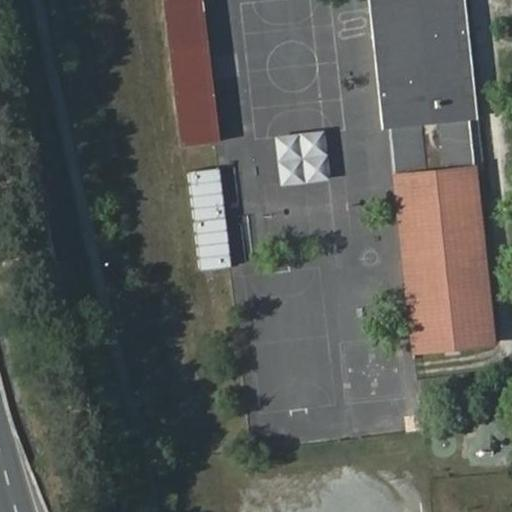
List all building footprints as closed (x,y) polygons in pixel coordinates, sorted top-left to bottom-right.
[(162,0),(169,53),(205,49),(198,0),(162,0)] [(371,0),(385,125),(389,125),(469,117),(473,116),(459,0),(371,0)] [(205,49),(169,53),(181,146),(216,142),(205,49)] [(389,125),(395,177),(442,172),(450,171),(446,129),(470,126),(469,117),(389,125)] [(470,126),(446,129),(450,171),(442,172),(445,199),(398,204),(413,353),(494,344),(470,126)] [(191,167),(191,216),(223,216),(223,167),(191,167)] [(442,172),(395,177),(398,204),(445,199),(442,172)]
